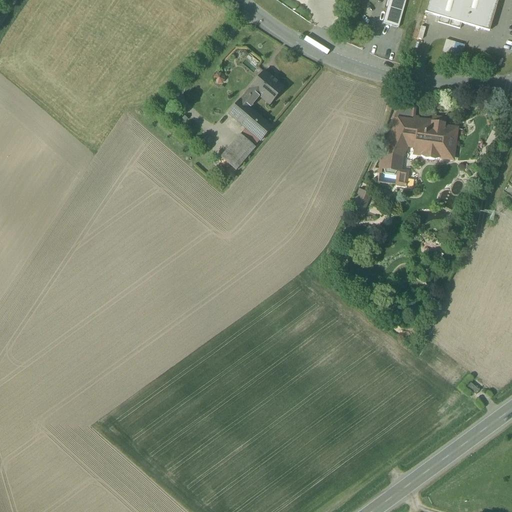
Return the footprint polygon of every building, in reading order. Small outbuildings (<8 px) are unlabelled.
[(389,0),(383,24),(398,29),(398,28),(406,0),(389,0)] [(498,0),(428,0),(425,13),(439,17),(461,24),(489,32),(498,0)] [(461,24),(439,17),(437,23),(460,30),(461,24)] [(419,27),(416,38),(421,40),(425,29),(419,27)] [(462,57),(464,45),(443,41),(440,53),(462,57)] [(284,89),(264,72),(250,89),(251,90),(240,102),(249,109),(259,97),(270,106),(284,89)] [(211,81),(215,87),(224,80),(219,74),(211,81)] [(272,129),(249,109),(240,102),(229,115),(261,142),(272,129)] [(414,108),(398,106),(392,119),(398,120),(412,122),(414,108)] [(431,124),(418,122),(412,122),(398,120),(380,158),(383,160),(384,163),(380,169),(380,170),(398,173),(400,159),(406,146),(415,147),(414,151),(421,152),(421,157),(425,160),(434,161),(439,159),(439,158),(453,159),(454,150),(451,150),(452,143),(455,140),(456,136),(454,133),(454,130),(444,128),(445,122),(432,120),(431,124)] [(240,135),(221,158),(236,171),(255,148),(240,135)] [(407,179),(398,177),(396,186),(406,188),(407,179)] [(371,195),(358,190),(349,210),(362,216),(371,195)]
